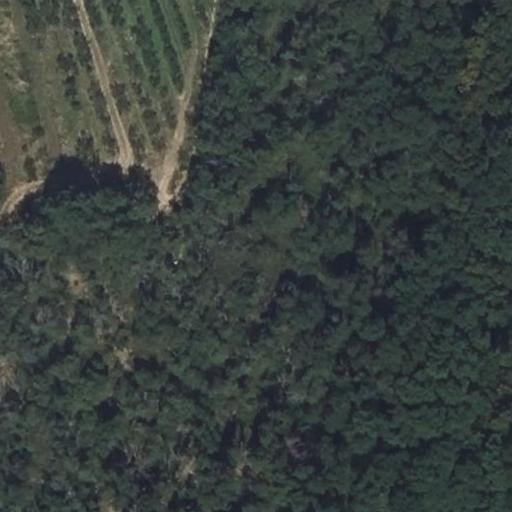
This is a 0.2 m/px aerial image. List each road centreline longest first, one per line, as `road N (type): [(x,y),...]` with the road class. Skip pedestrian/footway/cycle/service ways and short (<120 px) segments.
road 1 (track): [(219,0),(174,196),(147,397),(107,511)]
road 2 (track): [(78,0),(124,168),(25,190),(0,219)]
